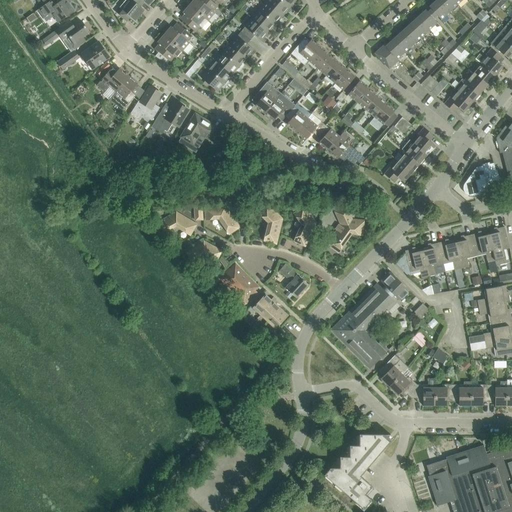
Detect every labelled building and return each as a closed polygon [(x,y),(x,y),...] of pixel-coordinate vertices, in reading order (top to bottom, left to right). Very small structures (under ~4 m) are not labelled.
[(51,0),(37,10),(43,19),(45,20),(48,20),(50,20),(54,17),(58,23),(74,11),(66,0),(63,0),(55,6),(52,1),(52,0),(51,0)] [(126,0),(124,3),(120,8),(116,12),(119,15),(127,22),(131,17),(135,21),(136,20),(137,21),(142,15),(141,14),(144,10),(141,7),(145,2),(142,0),(126,0)] [(194,0),(190,5),(208,21),(215,13),(213,11),(218,6),(210,0),(194,0)] [(281,0),(268,0),(267,2),(282,15),(286,11),(287,12),(291,12),(292,10),(281,0)] [(281,0),(292,10),(294,8),(294,4),(293,3),(295,0),(281,0)] [(449,12),(437,0),(430,7),(441,20),(449,12)] [(452,0),(437,0),(449,12),(457,5),(452,0)] [(506,0),(500,0),(496,5),(499,8),(507,0),(506,0)] [(267,2),(259,10),(278,26),(280,24),(280,21),(278,20),(282,15),(267,2)] [(183,13),(185,14),(181,19),(195,32),(200,27),(201,29),(208,21),(190,5),(183,13)] [(228,11),(233,14),(237,9),(232,5),(228,11)] [(259,10),(252,19),(268,32),(272,28),(273,29),(276,28),(278,26),(259,10)] [(426,10),(418,18),(429,30),(437,23),(434,19),(428,12),(426,10)] [(228,20),(232,15),(227,11),(223,16),(228,20)] [(418,18),(410,25),(421,38),(429,30),(418,18)] [(252,19),(241,32),(251,40),(254,36),(264,43),(266,41),(265,38),(264,37),(268,32),(252,19)] [(66,23),(56,30),(63,40),(65,38),(73,50),(86,42),(83,37),(89,33),(81,21),(74,26),(73,27),(69,21),(66,23)] [(476,26),(474,28),(481,33),(487,26),(484,23),(483,23),(481,21),(476,26)] [(171,27),(164,35),(183,51),(190,43),(188,41),(192,36),(177,23),(173,28),(171,27)] [(410,25),(401,33),(413,45),(421,38),(410,25)] [(509,31),(502,39),(511,47),(511,33),(505,27),(509,31)] [(241,32),(230,44),(246,58),(250,53),(251,55),(254,54),(256,52),(247,44),(251,40),(241,32)] [(401,33),(393,40),(404,53),(413,45),(401,33)] [(158,43),(159,44),(155,49),(170,62),(174,57),(176,59),(183,51),(164,35),(158,43)] [(46,46),(50,44),(46,38),(42,40),(46,46)] [(445,48),(448,51),(456,43),(453,39),(445,48)] [(511,47),(502,39),(494,47),(508,59),(511,54),(511,47)] [(320,47),(311,40),(295,58),(304,66),(309,61),(320,47)] [(385,45),(383,46),(398,61),(399,60),(397,59),(404,53),(393,40),(386,46),(385,45)] [(88,49),(80,55),(86,64),(88,63),(92,69),(110,57),(100,43),(89,51),(88,49)] [(230,44),(223,53),(242,69),(243,67),(243,64),(242,62),(246,58),(230,44)] [(398,61),(383,46),(375,53),(389,69),(398,61)] [(464,50),(459,46),(456,49),(461,54),(464,50)] [(329,55),(320,47),(309,61),(317,68),(329,55)] [(480,54),(475,59),(480,63),(495,76),(503,67),(500,64),(504,59),(502,57),(494,50),(493,49),(492,49),(484,58),(480,54)] [(74,51),(58,62),(63,69),(79,58),(74,51)] [(223,53),(216,61),(231,75),(235,70),(237,71),(240,71),(242,69),(223,53)] [(329,55),(317,68),(326,76),(338,62),(329,55)] [(431,56),(426,60),(433,67),(437,62),(431,56)] [(433,67),(426,60),(426,59),(422,64),(429,71),(433,67)] [(478,68),(474,73),(487,85),(495,76),(475,59),(479,63),(476,67),(478,68)] [(216,61),(209,70),(227,86),(229,83),(229,80),(228,79),(231,75),(216,61)] [(338,62),(326,76),(335,83),(346,69),(338,62)] [(98,70),(103,76),(110,68),(105,63),(98,70)] [(193,65),(185,74),(190,78),(198,69),(193,65)] [(112,68),(99,83),(97,86),(103,91),(106,91),(110,87),(115,92),(128,76),(119,69),(117,72),(112,68)] [(279,79),(284,73),(280,69),(274,75),(279,79)] [(346,69),(335,83),(344,91),(355,77),(346,69)] [(209,70),(208,71),(201,78),(217,91),(221,87),(222,88),(226,88),(227,86),(209,70)] [(412,78),(417,83),(423,77),(418,72),(412,78)] [(298,73),(295,77),(303,84),(307,81),(298,73)] [(468,77),(464,81),(480,94),(487,85),(474,73),(469,78),(468,77)] [(430,75),(421,84),(426,89),(434,79),(430,75)] [(138,84),(128,76),(115,92),(111,97),(124,109),(134,98),(129,94),(138,84)] [(434,79),(426,89),(431,93),(437,86),(439,83),(434,79)] [(480,94),(464,81),(462,79),(454,88),(458,92),(472,103),(480,94)] [(290,85),(295,89),(299,84),(294,80),(290,85)] [(360,81),(348,95),(357,102),(369,89),(360,81)] [(276,100),(281,94),(267,82),(252,100),(256,104),(259,106),(257,108),(265,114),(276,100)] [(437,86),(431,93),(436,98),(442,91),(437,86)] [(138,102),(131,114),(139,119),(144,112),(153,119),(160,108),(155,105),(161,94),(150,87),(140,103),(138,102)] [(369,89),(357,102),(366,110),(377,96),(369,89)] [(452,95),(444,104),(454,113),(458,108),(464,113),(472,103),(458,92),(454,97),(452,95)] [(285,117),(294,107),(295,105),(281,94),(276,100),(265,114),(264,116),(267,119),(268,117),(274,121),(278,117),(282,121),(285,117)] [(377,96),(366,110),(374,117),(386,103),(377,96)] [(322,104),(326,107),(330,111),(334,107),(337,103),(329,97),(322,104)] [(161,112),(151,127),(155,129),(162,134),(167,126),(168,127),(171,122),(179,127),(189,111),(175,102),(167,116),(161,112)] [(374,117),(383,125),(395,111),(386,103),(374,117)] [(296,104),(295,105),(294,107),(285,117),(290,121),(287,124),(296,132),(308,118),(311,115),(303,108),(301,108),(296,104)] [(190,148),(200,133),(211,140),(218,129),(195,115),(179,141),(190,148)] [(341,121),(350,128),(355,122),(353,124),(344,117),(341,121)] [(391,134),(392,134),(396,129),(399,131),(407,121),(402,117),(394,127),(393,126),(387,133),(390,135),(391,134)] [(308,118),(296,132),(306,140),(312,132),(317,136),(326,126),(321,121),(317,126),(308,118)] [(411,125),(407,121),(399,131),(400,132),(403,135),(411,125)] [(355,122),(350,128),(352,126),(361,133),(364,130),(355,122)] [(506,126),(496,138),(500,153),(503,153),(504,161),(511,158),(511,123),(509,128),(506,126)] [(326,126),(317,136),(321,140),(319,143),(328,151),(340,137),(339,137),(326,126)] [(418,138),(414,144),(428,155),(435,146),(430,141),(434,136),(424,128),(416,137),(418,138)] [(348,135),(344,132),(339,137),(340,137),(328,151),(337,159),(339,157),(344,161),(346,158),(353,164),(356,161),(360,164),(364,159),(360,156),(361,155),(345,141),(349,136),(348,135)] [(404,151),(420,164),(428,155),(414,144),(410,140),(402,150),(404,151)] [(398,162),(412,173),(420,164),(404,151),(401,155),(403,157),(398,162)] [(367,157),(363,161),(367,165),(371,161),(367,157)] [(392,165),(391,167),(384,174),(394,183),(398,178),(404,183),(412,173),(398,162),(394,167),(392,165)] [(494,163),(486,165),(490,180),(499,178),(497,170),(496,171),(494,163)] [(476,168),(464,184),(464,185),(464,186),(463,186),(463,187),(463,188),(463,189),(464,190),(464,191),(464,192),(465,193),(466,194),(467,195),(469,196),(470,196),(471,196),(472,196),(502,189),(499,178),(490,180),(486,165),(476,168)] [(268,223),(264,241),(276,244),(283,219),(268,204),(259,214),(268,223)] [(226,206),(205,207),(206,220),(219,219),(229,235),(240,227),(226,206)] [(304,206),(294,214),(302,225),(294,242),(306,247),(316,223),(304,206)] [(340,226),(327,244),(338,253),(352,234),(363,235),(364,225),(364,220),(353,219),(347,206),(334,212),(340,226)] [(194,211),(195,220),(203,220),(202,210),(202,208),(194,208),(194,211)] [(190,235),(197,224),(176,212),(158,222),(164,233),(176,227),(190,235)] [(495,232),(488,233),(495,261),(496,266),(507,263),(504,250),(510,248),(505,227),(494,229),(495,232)] [(481,233),(471,235),(476,256),(486,254),(488,262),(495,261),(488,233),(482,235),(481,233)] [(462,240),(455,241),(462,269),(469,267),(467,258),(476,256),(471,235),(461,238),(462,240)] [(204,241),(186,252),(193,263),(204,256),(216,262),(222,251),(204,241)] [(448,241),(438,243),(443,264),(453,262),(455,270),(462,269),(455,241),(449,243),(448,241)] [(443,264),(438,243),(428,245),(429,248),(422,249),(429,277),(436,275),(436,274),(445,272),(443,264)] [(406,254),(396,264),(403,271),(408,276),(410,275),(410,272),(420,270),(422,278),(429,277),(422,249),(416,251),(415,249),(405,251),(406,254)] [(296,298),(308,285),(285,264),(279,270),(285,275),(291,281),(285,288),(296,298)] [(237,296),(245,304),(257,292),(251,286),(254,283),(236,265),(230,270),(229,268),(219,278),(227,286),(231,282),(241,292),(237,296)] [(380,281),(385,286),(383,289),(391,297),(393,295),(400,301),(409,291),(390,271),(380,281)] [(472,278),(473,285),(482,284),(480,277),(472,278)] [(351,347),(353,350),(361,357),(359,359),(370,369),(386,353),(368,335),(368,326),(394,300),(391,297),(383,289),(378,283),(367,294),(369,296),(350,314),(349,312),(331,330),(349,349),(351,347)] [(438,284),(431,286),(433,294),(440,293),(438,284)] [(429,295),(433,294),(431,286),(427,287),(422,290),(428,295),(429,295)] [(478,308),(506,303),(509,303),(508,296),(507,296),(506,286),(483,289),(485,299),(476,301),(478,308)] [(253,308),(260,315),(275,300),(273,298),(271,300),(265,295),(253,308)] [(410,303),(413,306),(419,300),(415,297),(410,303)] [(276,301),(275,300),(260,315),(268,322),(280,309),(274,303),(276,301)] [(506,303),(478,308),(479,316),(488,315),(489,323),(511,319),(510,309),(508,310),(506,303)] [(417,315),(421,318),(429,310),(423,304),(414,312),(417,315)] [(288,316),(280,309),(268,322),(276,329),(288,316)] [(242,317),(250,326),(255,321),(247,312),(242,317)] [(491,332),(482,333),(482,335),(484,341),(511,336),(511,334),(511,330),(511,329),(511,321),(511,319),(489,323),(491,332)] [(427,341),(418,331),(412,338),(421,347),(427,341)] [(470,344),(471,351),(485,349),(494,347),(495,357),(508,355),(511,354),(511,336),(484,341),(470,344)] [(436,352),(432,358),(443,364),(447,357),(438,348),(436,352)] [(389,387),(402,374),(408,368),(395,355),(382,369),(386,373),(381,379),(389,387)] [(461,365),(466,370),(470,366),(466,361),(461,365)] [(402,374),(389,387),(398,395),(403,390),(411,399),(417,385),(409,377),(407,379),(402,374)] [(417,385),(411,399),(423,399),(423,406),(435,406),(435,388),(428,388),(428,385),(417,385)] [(435,388),(435,406),(447,406),(447,399),(453,399),(453,385),(442,385),(442,388),(435,388)] [(464,385),(453,385),(453,399),(459,399),(459,406),(471,406),(471,388),(464,388),(464,385)] [(478,388),(471,388),(471,406),(483,406),(483,399),(489,399),(489,385),(478,385),(478,388)] [(500,385),(489,385),(489,399),(495,399),(495,406),(507,406),(507,388),(500,388),(500,385)] [(340,457),(340,468),(331,468),(324,475),(364,509),(372,500),(366,495),(371,488),(373,489),(374,488),(360,477),(392,440),(388,437),(391,435),(360,434),(360,446),(350,446),(350,457),(340,457)] [(511,511),(511,448),(509,449),(508,448),(509,447),(500,450),(499,448),(500,447),(490,450),(491,453),(487,454),(484,445),(446,457),(447,459),(426,466),(430,476),(428,476),(437,506),(454,501),(458,511),(456,511),(511,511)]
